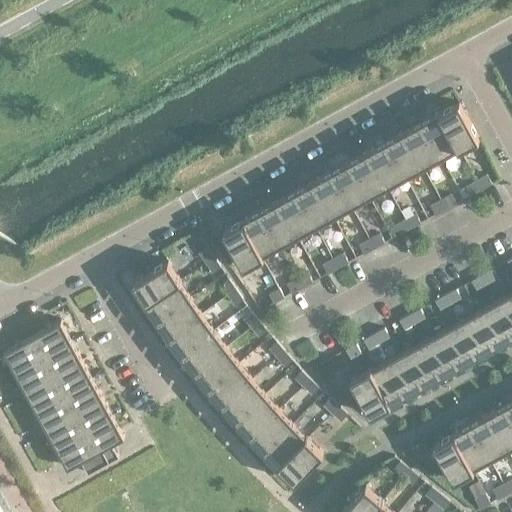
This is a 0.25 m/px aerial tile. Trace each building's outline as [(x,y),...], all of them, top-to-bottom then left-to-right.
[(440,111),(439,112),(459,149),(479,138),(459,102),(441,112),(440,111)] [(458,150),(459,149),(439,112),(421,121),(441,158),(458,149),(458,150)] [(421,121),(403,131),(423,168),(441,158),(421,121)] [(403,131),(385,141),(405,177),(423,168),(403,131)] [(385,141),(367,151),(387,187),(405,177),(385,141)] [(367,151),(349,160),(369,197),(387,187),(367,151)] [(349,160),(332,170),(351,207),(369,197),(349,160)] [(332,170),(313,180),(333,217),(351,207),(332,170)] [(487,174),(476,180),(481,188),(491,183),(487,174)] [(315,227),(333,217),(313,180),(295,190),(315,227)] [(470,194),(481,188),(476,180),(466,185),(470,194)] [(295,190),(277,200),(297,236),(315,227),(295,190)] [(456,202),(451,194),(440,199),(445,208),(456,202)] [(435,214),(445,208),(440,199),(430,205),(435,214)] [(277,200),(259,210),(279,246),(297,236),(277,200)] [(259,210),(242,219),(262,257),(263,256),(263,255),(279,246),(259,210)] [(420,222),(415,213),(405,219),(409,228),(420,222)] [(243,267),(262,257),(242,219),(240,220),(241,221),(223,231),(243,267)] [(399,233),(409,228),(405,219),(394,225),(399,233)] [(379,233),(369,238),(374,247),(384,241),(379,233)] [(323,244),(330,258),(345,250),(339,236),(323,244)] [(363,253),(374,247),(369,238),(358,244),(363,253)] [(198,252),(205,262),(213,256),(206,246),(198,252)] [(332,258),(337,267),(348,261),(343,253),(332,258)] [(220,266),(213,256),(205,262),(212,272),(220,266)] [(327,273),(337,267),(332,258),(322,264),(327,273)] [(144,300),(142,301),(143,302),(179,278),(168,260),(133,282),(144,300)] [(492,269),(481,274),(486,283),(497,277),(492,269)] [(297,278),(301,287),(312,281),(307,272),(297,278)] [(486,283),(481,274),(471,280),(476,289),(486,283)] [(180,280),(179,278),(143,302),(154,320),(190,296),(179,281),(180,280)] [(291,292),(301,287),(297,278),(286,284),(291,292)] [(220,284),(227,294),(235,289),(229,279),(220,284)] [(273,302),(284,296),(279,288),(268,293),(273,302)] [(456,288),(445,294),(450,303),(460,297),(456,288)] [(227,294),(234,304),(242,298),(235,289),(227,294)] [(290,297),(296,307),(308,300),(302,289),(290,297)] [(511,330),(511,291),(496,300),(511,330)] [(450,303),(445,294),(435,300),(439,309),(450,303)] [(201,313),(190,296),(154,320),(167,337),(201,313)] [(497,346),(511,338),(511,330),(496,300),(477,310),(497,346)] [(420,308),(409,314),(414,322),(425,317),(420,308)] [(479,356),(497,346),(477,310),(459,320),(479,356)] [(243,317),(251,327),(258,320),(250,311),(243,317)] [(213,329),(201,313),(167,337),(179,355),(213,329)] [(414,322),(409,314),(399,319),(404,328),(414,322)] [(50,325),(32,335),(43,355),(72,340),(61,319),(50,325)] [(266,329),(258,320),(251,327),(259,336),(266,329)] [(459,320),(441,330),(461,366),(479,356),(459,320)] [(384,328),(374,333),(378,342),(389,336),(384,328)] [(226,346),(213,329),(179,355),(192,372),(226,346)] [(443,376),(461,366),(441,330),(423,339),(443,376)] [(378,342),(374,333),(363,339),(368,348),(378,342)] [(43,355),(32,335),(3,351),(15,371),(43,355)] [(423,339),(405,349),(425,386),(443,376),(423,339)] [(72,340),(43,355),(54,374),(82,359),(72,340)] [(269,347),(276,356),(284,350),(276,341),(269,347)] [(350,358),(360,352),(356,343),(345,349),(350,358)] [(239,362),(226,346),(192,372),(205,388),(239,362)] [(405,349),(388,359),(407,396),(425,386),(405,349)] [(292,359),(284,350),(276,356),(284,365),(292,359)] [(25,390),(54,374),(43,355),(15,371),(25,390)] [(82,359),(54,374),(64,393),(93,378),(82,359)] [(370,367),(369,368),(390,405),(407,396),(388,359),(371,368),(370,367)] [(205,388),(219,405),(252,377),(239,362),(205,388)] [(388,406),(390,405),(369,368),(350,378),(370,415),(388,405),(388,406)] [(294,377),(303,385),(310,378),(301,370),(294,377)] [(35,409),(64,393),(54,374),(25,390),(35,409)] [(265,393),(252,377),(219,405),(233,421),(265,393)] [(93,378),(64,393),(74,412),(103,397),(93,378)] [(318,386),(310,378),(303,385),(312,394),(318,386)] [(46,428),(74,412),(64,393),(35,409),(46,428)] [(233,421),(247,437),(278,408),(265,393),(233,421)] [(103,397),(74,412),(85,431),(113,415),(103,397)] [(323,404),(331,412),(338,405),(330,397),(323,404)] [(508,450),(511,447),(511,415),(506,403),(488,413),(508,450)] [(347,413),(338,405),(331,412),(340,420),(347,413)] [(292,423),(278,408),(247,437),(261,452),(292,423)] [(56,447),(85,431),(74,412),(46,428),(56,447)] [(490,459),(508,450),(488,413),(470,423),(490,459)] [(100,449),(110,444),(124,436),(113,415),(85,431),(96,451),(100,449)] [(305,436),(292,423),(261,452),(276,467),(307,436),(306,435),(305,436)] [(473,469),(490,459),(470,423),(452,433),(472,470),(474,470),(473,469)] [(79,460),(96,451),(85,431),(56,447),(67,467),(79,461),(79,460)] [(453,481),(472,470),(452,433),(451,434),(451,435),(433,444),(453,481)] [(323,452),(307,436),(276,467),(277,469),(279,467),(294,481),(323,452)] [(100,449),(107,462),(117,456),(110,444),(100,449)] [(107,462),(100,449),(96,451),(79,460),(79,461),(86,473),(107,462)] [(399,460),(393,468),(402,475),(408,467),(399,460)] [(418,475),(408,467),(402,475),(412,483),(418,475)] [(511,478),(503,484),(508,492),(511,489),(511,478)] [(370,511),(382,498),(365,484),(341,511),(370,511)] [(497,498),(508,492),(503,484),(492,489),(497,498)] [(431,486),(425,493),(434,501),(440,493),(431,486)] [(450,501),(440,493),(434,501),(443,508),(450,501)] [(479,508),(490,502),(485,493),(474,499),(479,508)] [(370,511),(393,511),(382,502),(383,500),(382,498),(370,511)]
